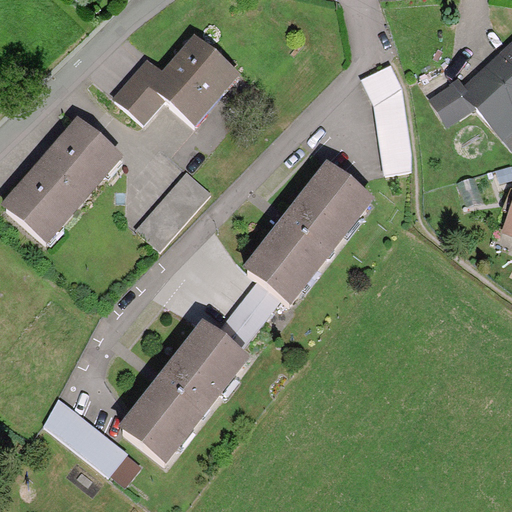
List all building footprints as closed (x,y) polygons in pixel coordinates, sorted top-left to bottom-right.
[(138,75),(161,96),(185,118),(230,69),(194,37),(160,75),(143,60),(133,71),(138,75)] [(511,68),(511,44),(500,55),(511,68)] [(511,68),(500,55),(461,91),(469,100),(499,134),(511,122),(511,68)] [(390,65),(360,77),(374,101),(382,170),(409,167),(401,91),(390,65)] [(161,96),(138,75),(116,99),(139,120),(161,96)] [(451,80),(429,100),(446,120),(469,100),(461,91),(451,80)] [(117,154),(78,119),(47,154),(44,152),(33,165),(37,169),(4,205),(41,238),(117,154)] [(369,197),(327,165),(244,272),(255,280),(277,297),(287,304),(369,197)] [(207,188),(186,169),(137,226),(158,244),(207,188)] [(231,312),(253,329),(277,297),(255,280),(231,312)] [(253,329),(231,312),(214,334),(236,350),(253,329)] [(214,334),(203,325),(121,431),(163,463),(245,357),(236,350),(214,334)] [(110,469),(124,451),(56,396),(40,420),(106,473),(110,469)] [(124,451),(110,469),(122,478),(136,461),(124,451)]
